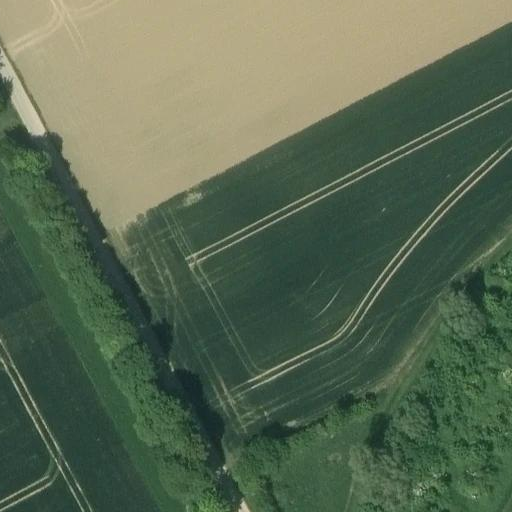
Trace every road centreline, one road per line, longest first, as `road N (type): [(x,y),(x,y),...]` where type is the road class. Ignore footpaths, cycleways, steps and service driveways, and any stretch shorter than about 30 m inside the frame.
road 1 (track): [(0,60),(247,511)]
road 2 (track): [(346,511),(437,320),(511,243)]
